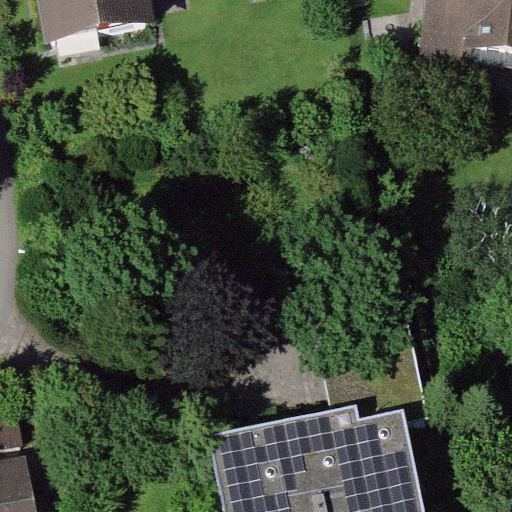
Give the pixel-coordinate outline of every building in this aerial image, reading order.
[(42,0),(51,51),(163,30),(157,0),(42,0)] [(511,80),(511,0),(419,0),(413,68),(511,80)] [(335,429),(210,450),(221,511),(423,511),(407,429),(423,425),(401,324),(318,344),(335,429)] [(21,419),(0,421),(0,456),(28,452),(21,419)] [(45,511),(38,473),(0,479),(0,511),(45,511)]
